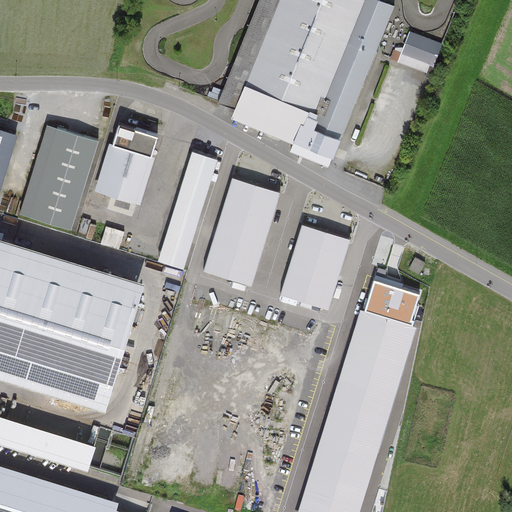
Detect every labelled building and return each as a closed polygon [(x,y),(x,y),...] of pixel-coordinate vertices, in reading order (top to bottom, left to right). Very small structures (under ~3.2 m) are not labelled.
[(258,0),(218,100),(237,108),(232,120),(332,160),(394,7),(377,0),(258,0)] [(410,30),(404,49),(396,46),(392,58),(433,72),(444,41),(410,30)] [(98,140),(45,124),(18,211),(71,227),(98,140)] [(163,142),(120,128),(97,197),(139,211),(163,142)] [(0,191),(17,137),(0,131),(0,191)] [(188,265),(217,154),(190,147),(161,258),(188,265)] [(280,195),(236,182),(208,273),(252,287),(280,195)] [(140,272),(0,228),(0,361),(103,393),(140,272)] [(351,244),(307,232),(288,299),(332,311),(351,244)] [(95,436),(0,405),(0,433),(87,461),(95,436)] [(109,511),(112,502),(0,466),(0,511),(109,511)]
